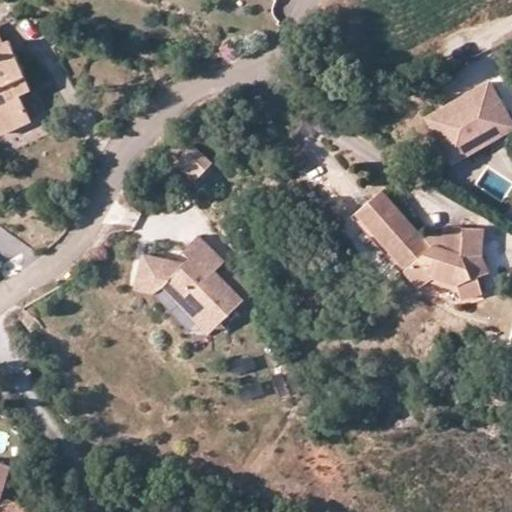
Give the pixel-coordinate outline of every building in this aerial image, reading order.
[(0,130),(2,134),(33,120),(21,95),(32,91),(6,35),(0,37),(0,130)] [(511,128),(511,115),(491,79),(442,108),(469,154),(511,128)] [(469,154),(442,108),(429,116),(456,162),(469,154)] [(210,162),(189,143),(173,160),(194,180),(210,162)] [(481,224),(459,223),(459,229),(440,229),(421,227),(421,233),(381,186),(354,209),(377,235),(381,232),(404,258),(400,262),(415,279),(430,266),(455,274),(457,289),(478,285),(475,267),(487,265),(479,248),(481,224)] [(455,296),(457,289),(455,274),(430,266),(415,279),(400,262),(404,258),(381,232),(377,235),(354,209),(352,211),(398,264),(394,268),(410,285),(455,296)] [(160,280),(161,281),(196,318),(213,302),(223,313),(241,297),(213,267),(223,257),(197,230),(181,245),(188,252),(182,258),(142,250),(136,274),(160,280)] [(161,281),(160,280),(136,274),(133,283),(151,288),(161,281)] [(213,302),(196,318),(207,330),(223,313),(213,302)] [(0,493),(2,494),(14,464),(0,459),(0,493)] [(0,511),(41,511),(0,496),(0,511)]
